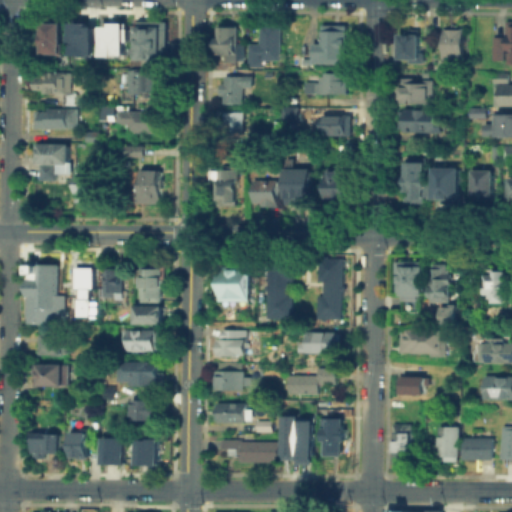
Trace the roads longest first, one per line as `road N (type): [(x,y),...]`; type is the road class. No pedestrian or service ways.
road 1 (residential): [(5,511),(10,0)]
road 2 (tertiary): [(0,230),(511,232)]
road 3 (residential): [(0,488),(511,490)]
road 4 (residential): [(370,490),(374,0)]
road 5 (tertiary): [(186,489),(190,0)]
